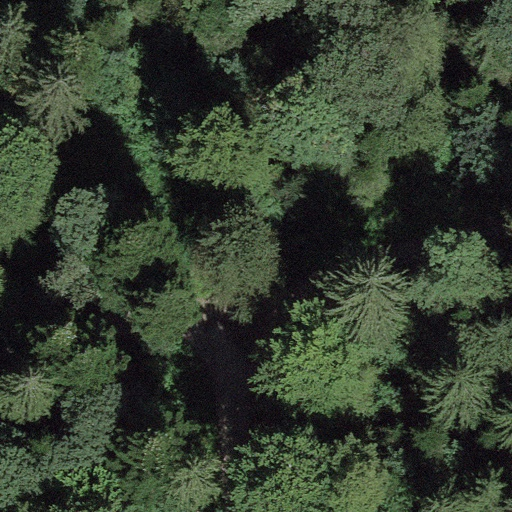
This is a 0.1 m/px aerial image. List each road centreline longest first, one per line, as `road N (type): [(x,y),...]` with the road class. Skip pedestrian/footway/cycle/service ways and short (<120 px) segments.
road 1 (track): [(211,301),(511,227)]
road 2 (track): [(0,358),(64,328),(211,301)]
road 3 (track): [(242,511),(211,301)]
